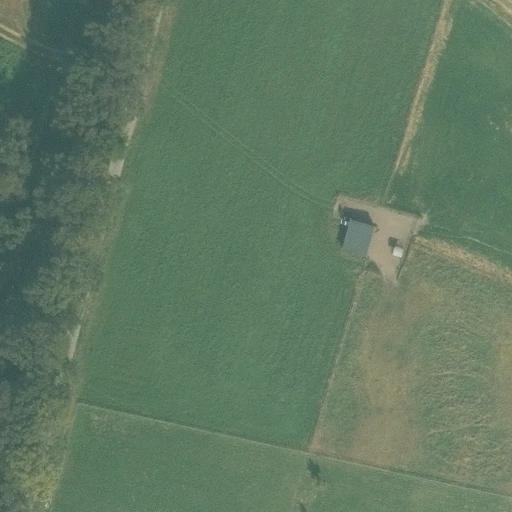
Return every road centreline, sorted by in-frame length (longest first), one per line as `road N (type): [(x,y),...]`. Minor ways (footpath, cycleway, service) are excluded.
road 1 (unclassified): [(22,511),(156,0)]
road 2 (track): [(138,66),(46,54),(0,31)]
